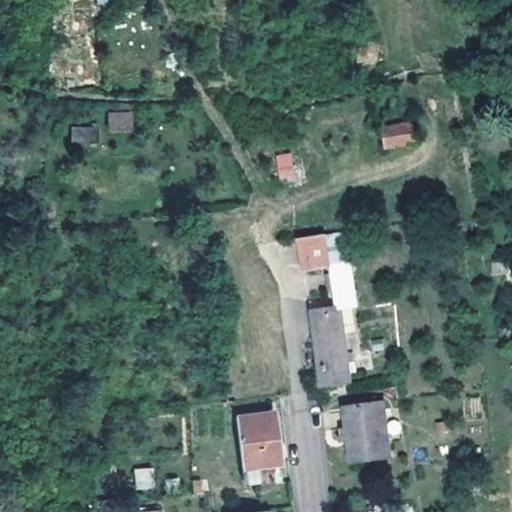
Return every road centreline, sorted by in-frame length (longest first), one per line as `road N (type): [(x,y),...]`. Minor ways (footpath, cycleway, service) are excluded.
road 1 (track): [(226,137),(410,73),(511,60)]
road 2 (residential): [(316,511),(287,254)]
